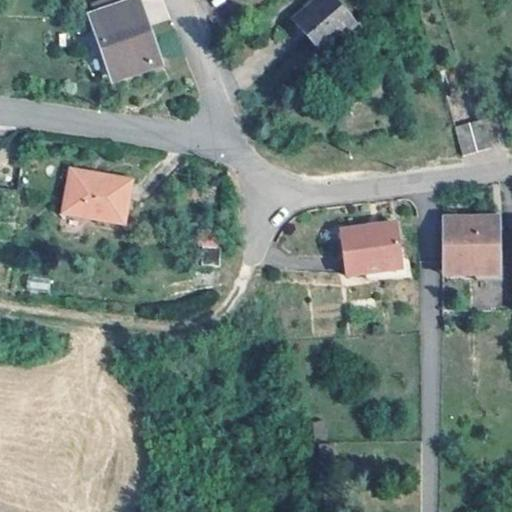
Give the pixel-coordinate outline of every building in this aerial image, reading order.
[(116,8),(113,0),(110,0),(83,10),(86,18),(116,8)] [(355,22),(335,0),(314,0),(306,7),(293,17),(323,51),(355,22)] [(86,18),(108,82),(152,65),(130,3),(116,8),(86,18)] [(491,143),(481,113),(453,123),(462,152),(491,143)] [(70,163),(60,204),(119,217),(129,176),(70,163)] [(498,219),(444,218),(442,273),(495,275),(498,219)] [(504,220),(498,219),(495,275),(502,275),(504,220)] [(397,246),(394,225),(339,234),(346,278),(367,275),(400,269),(397,246)] [(218,247),(200,246),(199,265),(217,267),(218,247)] [(406,259),(404,246),(397,246),(400,269),(367,275),(368,282),(411,277),(406,259)] [(328,437),(324,421),(312,424),(316,440),(328,437)]
